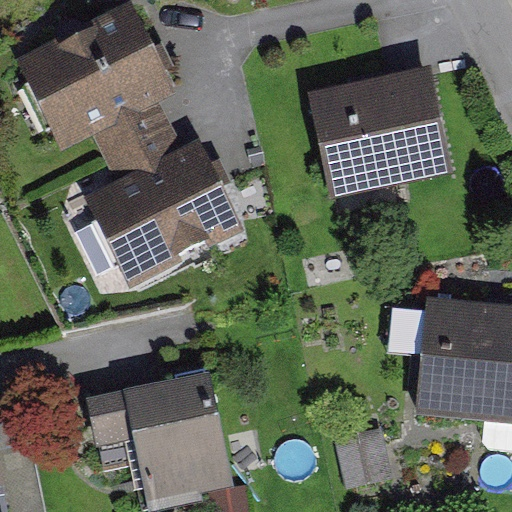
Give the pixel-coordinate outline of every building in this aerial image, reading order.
[(150,6),(28,69),(73,155),(194,92),(150,6)] [(445,75),(322,98),(342,200),(465,177),(445,75)] [(257,238),(211,148),(92,209),(139,299),(257,238)] [(511,314),(437,307),(427,420),(511,428),(511,314)] [(224,379),(91,406),(100,448),(140,440),(154,511),(176,511),(249,498),(224,379)] [(395,430),(350,440),(362,491),(406,481),(395,430)] [(18,511),(7,447),(0,448),(0,511),(18,511)]
